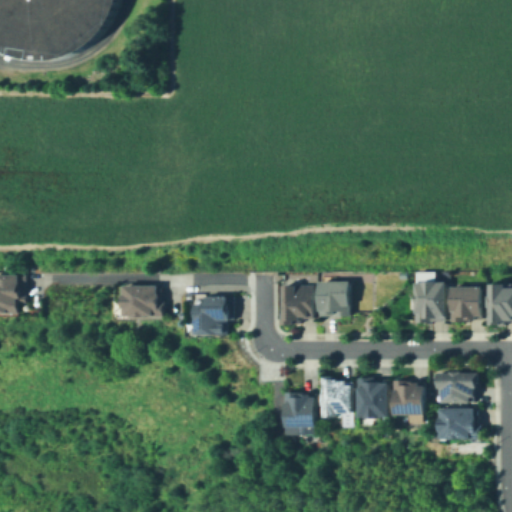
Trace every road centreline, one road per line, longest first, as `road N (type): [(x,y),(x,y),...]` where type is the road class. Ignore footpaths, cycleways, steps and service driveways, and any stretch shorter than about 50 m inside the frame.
road 1 (residential): [(511,351),(269,344)]
road 2 (residential): [(506,351),(511,506)]
